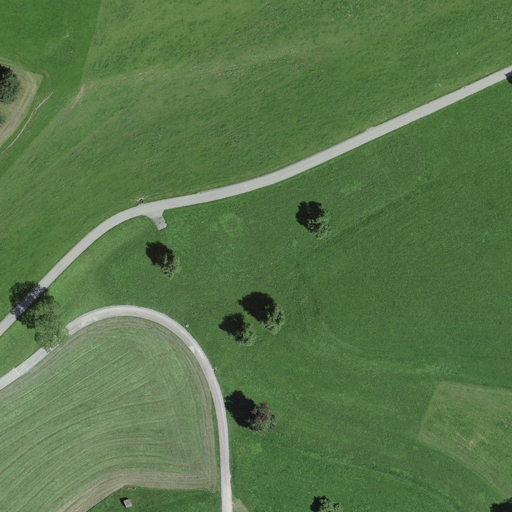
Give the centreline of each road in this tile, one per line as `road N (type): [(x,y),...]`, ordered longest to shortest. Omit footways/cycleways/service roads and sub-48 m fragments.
road 1 (unclassified): [(0,330),(89,237),(139,209),(247,188),(511,71)]
road 2 (track): [(227,511),(215,385),(197,349),(165,320),(128,310),(89,318),(16,373)]
